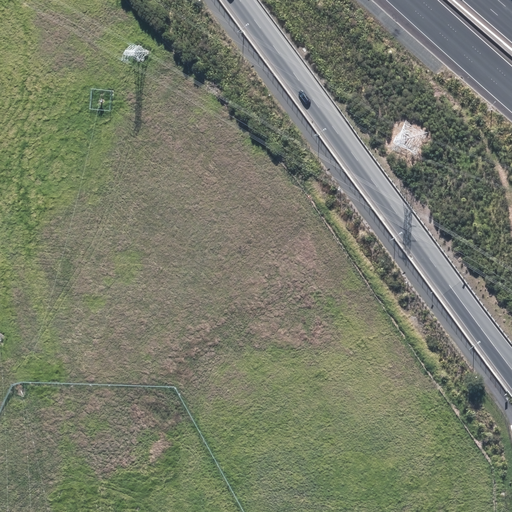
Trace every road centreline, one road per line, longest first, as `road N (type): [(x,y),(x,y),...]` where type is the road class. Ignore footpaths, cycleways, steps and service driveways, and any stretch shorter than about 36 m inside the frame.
road 1 (motorway): [(511,365),(234,0)]
road 2 (motorway): [(511,98),(397,0)]
